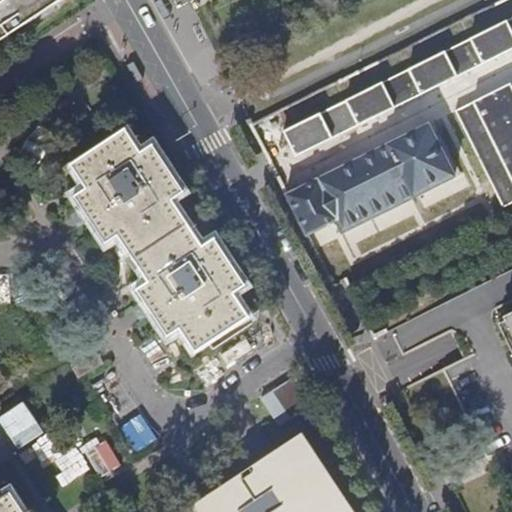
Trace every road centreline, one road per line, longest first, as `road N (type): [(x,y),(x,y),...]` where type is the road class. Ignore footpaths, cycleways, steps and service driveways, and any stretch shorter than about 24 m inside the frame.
road 1 (tertiary): [(321,369),(121,0)]
road 2 (unclassified): [(321,369),(467,299)]
road 3 (tertiary): [(396,511),(321,369)]
